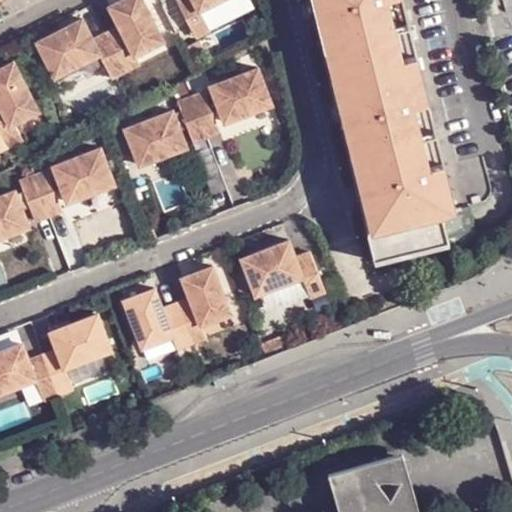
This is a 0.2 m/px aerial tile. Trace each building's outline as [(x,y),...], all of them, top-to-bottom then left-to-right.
[(124,26),(110,33),(130,71),(144,64),(140,56),(167,42),(146,0),(124,0),(113,5),(124,26)] [(180,0),(199,38),(214,30),(203,10),(223,0),(180,0)] [(320,0),(324,12),(331,10),(338,41),(400,25),(393,0),(320,0)] [(407,0),(393,0),(400,25),(414,22),(407,0)] [(319,13),(327,43),(338,41),(331,10),(324,12),(319,13)] [(86,19),(41,42),(59,78),(103,56),(115,79),(130,71),(110,33),(97,40),(86,19)] [(414,22),(400,25),(407,56),(421,52),(414,22)] [(407,56),(400,25),(338,41),(354,102),(347,104),(352,119),(358,117),(366,148),(427,133),(419,103),(432,101),(421,52),(407,56)] [(347,104),(354,102),(338,41),(327,43),(342,105),(347,104)] [(0,131),(9,149),(27,140),(18,124),(43,111),(18,62),(0,71),(0,131)] [(263,72),(216,91),(217,94),(224,110),(230,127),(277,109),(269,88),(263,72)] [(210,94),(196,99),(211,139),(225,134),(217,113),(211,96),(210,94)] [(217,94),(211,96),(217,113),(224,110),(217,94)] [(192,130),(197,144),(211,139),(196,99),(182,105),(186,114),(192,130)] [(432,101),(419,103),(427,133),(441,129),(432,101)] [(178,113),(130,131),(145,168),(192,149),(185,133),(179,116),(178,113)] [(186,114),(179,116),(185,133),(192,130),(186,114)] [(346,120),(354,151),(366,148),(358,117),(352,119),(346,120)] [(441,129),(427,133),(435,163),(448,160),(441,129)] [(0,153),(9,149),(0,131),(0,153)] [(435,163),(427,133),(366,148),(374,179),(366,180),(371,195),(378,194),(394,256),(454,240),(446,211),(460,208),(448,160),(435,163)] [(362,181),(366,180),(374,179),(366,148),(354,151),(362,181)] [(105,150),(58,169),(60,173),(66,190),(72,205),(119,186),(111,166),(105,150)] [(60,173),(53,176),(59,193),(66,190),(60,173)] [(40,223),(67,213),(59,193),(53,176),(52,174),(25,184),(27,190),(33,206),(40,223)] [(19,189),(0,196),(0,238),(33,226),(26,209),(20,193),(19,189)] [(33,206),(27,190),(20,193),(26,209),(33,206)] [(378,194),(371,195),(365,197),(381,259),(394,256),(378,194)] [(460,208),(446,211),(454,240),(469,236),(460,208)] [(294,242),(247,261),(261,297),(308,279),(316,300),(331,294),(316,255),(301,260),(294,242)] [(196,300),(182,305),(197,345),(212,339),(207,327),(236,315),(218,268),(188,279),(196,300)] [(160,290),(129,302),(148,349),(177,338),(182,351),(197,345),(182,305),(168,310),(160,290)] [(62,352),(48,358),(63,397),(78,391),(70,371),(117,353),(103,317),(56,335),(62,352)] [(34,362),(28,345),(0,356),(0,396),(40,382),(48,402),(63,397),(48,358),(34,362)] [(435,429),(419,434),(424,445),(439,440),(435,429)] [(424,511),(411,464),(341,483),(348,511),(424,511)]
